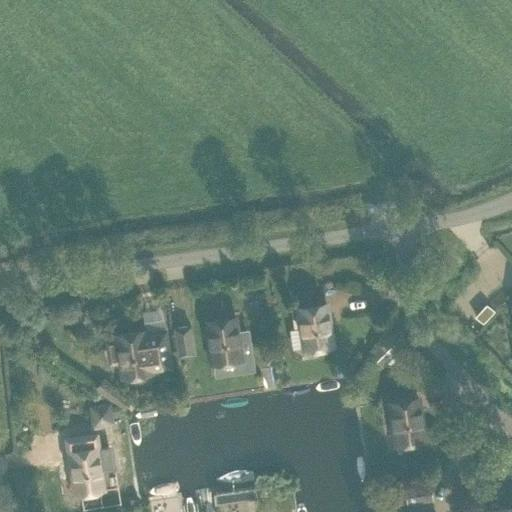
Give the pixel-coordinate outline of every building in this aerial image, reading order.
[(332,343),(326,303),(298,307),(304,347),(332,343)] [(482,323),(494,311),(487,304),(476,316),(482,323)] [(241,357),(235,316),(207,321),(213,361),(241,357)] [(190,326),(174,328),(178,356),(194,353),(190,326)] [(144,333),(144,330),(116,334),(117,339),(107,341),(110,362),(120,360),(122,375),(150,370),(150,368),(169,365),(164,330),(144,333)] [(132,398),(103,376),(95,388),(123,409),(132,398)] [(396,442),(424,437),(418,397),(390,401),(396,442)] [(69,451),(76,491),(103,487),(97,446),(69,451)] [(408,501),(433,497),(431,482),(406,485),(408,501)] [(255,486),(213,492),(215,503),(257,497),(255,486)]
